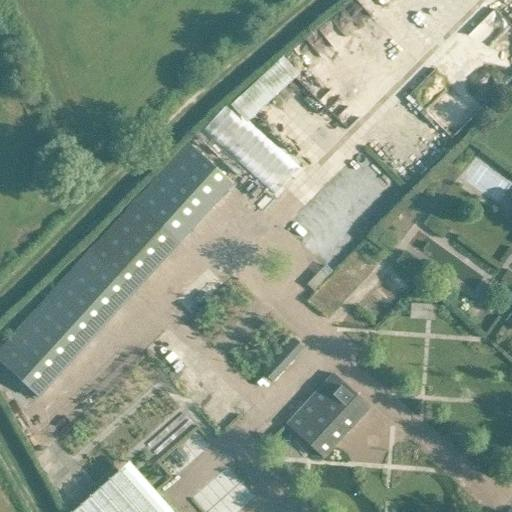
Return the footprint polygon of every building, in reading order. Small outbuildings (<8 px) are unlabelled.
[(235,103),(252,121),(305,72),(288,54),(235,103)] [(239,166),(244,161),(275,194),(300,171),(235,102),(205,129),(239,166)] [(188,143),(88,253),(132,293),(232,183),(188,143)] [(88,253),(0,349),(0,362),(38,397),(132,293),(88,253)] [(261,373),(272,383),(304,349),(293,339),(261,373)] [(332,374),(286,424),(309,444),(323,458),(336,444),(370,408),(355,394),(332,374)] [(155,511),(119,471),(72,511),(155,511)]
